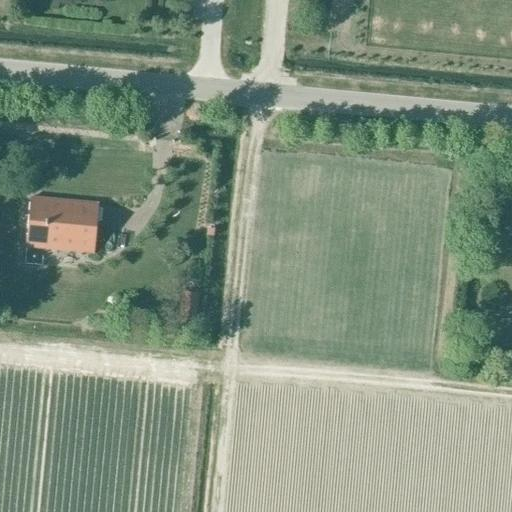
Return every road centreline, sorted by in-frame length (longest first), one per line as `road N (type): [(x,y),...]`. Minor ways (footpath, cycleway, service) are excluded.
road 1 (unclassified): [(511,119),(0,71)]
road 2 (track): [(214,511),(254,93)]
